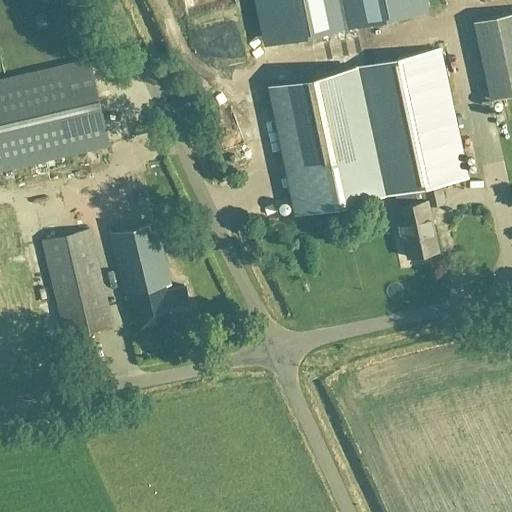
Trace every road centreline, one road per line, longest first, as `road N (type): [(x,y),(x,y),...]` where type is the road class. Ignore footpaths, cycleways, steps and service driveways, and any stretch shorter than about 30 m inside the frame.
road 1 (unclassified): [(275,351),(118,0)]
road 2 (unclassified): [(0,413),(275,351)]
road 3 (unclassified): [(275,351),(511,295)]
road 4 (unclassified): [(349,511),(275,351)]
